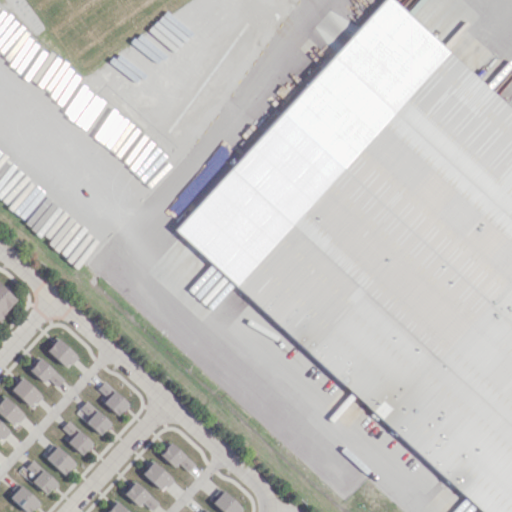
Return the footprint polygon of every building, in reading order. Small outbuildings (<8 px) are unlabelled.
[(235,284),(481,511),(511,511),(511,102),(451,47),(235,284)] [(0,315),(14,299),(0,286),(0,315)] [(75,357),(56,338),(45,350),(64,368),(75,357)] [(28,368),(52,390),(62,380),(38,358),(28,368)] [(28,407),(39,395),(20,378),(9,389),(28,407)] [(93,392),(117,415),(127,404),(102,381),(93,392)] [(0,399),(0,415),(11,426),(22,414),(3,397),(0,399)] [(74,413),(98,434),(109,423),(84,401),(74,413)] [(81,454),(91,444),(66,421),(56,431),(81,454)] [(0,441),(9,432),(0,423),(0,441)] [(172,467),(176,462),(186,471),(193,464),(169,442),(158,454),(172,467)] [(62,475),(73,463),(52,444),(42,456),(62,475)] [(44,494),(55,482),(31,460),(20,471),(44,494)] [(140,475),(161,490),(171,477),(149,462),(140,475)] [(136,507),(140,502),(150,511),(157,503),(133,482),(122,494),(136,507)] [(29,511),(38,503),(19,485),(8,497),(24,511),(29,511)] [(210,502),(220,511),(235,511),(240,507),(222,490),(210,502)] [(104,511),(126,511),(115,501),(104,511)]
